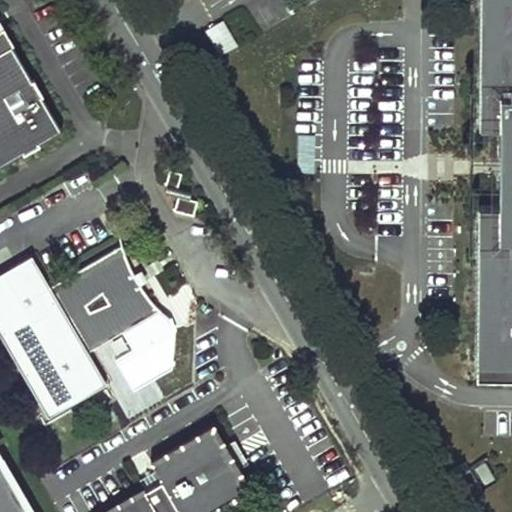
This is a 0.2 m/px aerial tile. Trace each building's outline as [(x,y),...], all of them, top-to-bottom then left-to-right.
[(511,0),(478,0),(476,382),(511,381),(511,0)] [(223,18),(208,26),(223,52),(238,44),(223,18)] [(0,164),(64,125),(2,24),(0,25),(0,164)] [(181,172),(169,169),(165,184),(177,187),(181,172)] [(197,200),(178,195),(174,210),(193,215),(197,200)] [(120,245),(49,287),(88,353),(159,312),(140,288),(133,276),(120,245)] [(88,353),(49,287),(31,256),(0,274),(0,336),(48,419),(106,384),(88,353)] [(97,511),(173,511),(179,509),(181,511),(205,511),(251,486),(239,465),(248,460),(235,437),(225,443),(214,423),(151,459),(162,478),(146,488),(144,485),(97,511)] [(484,463),(474,469),(483,485),(493,479),(484,463)] [(27,511),(0,464),(0,511),(27,511)]
